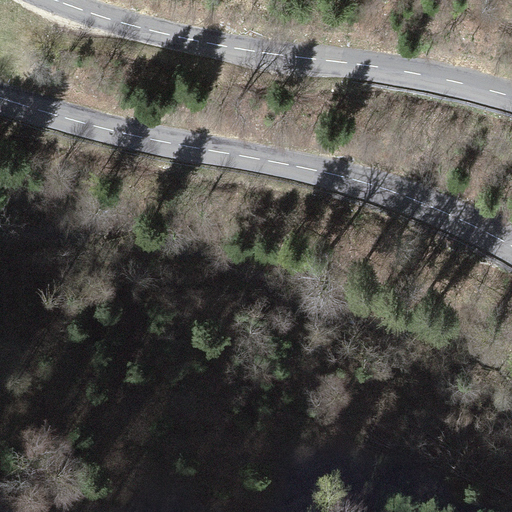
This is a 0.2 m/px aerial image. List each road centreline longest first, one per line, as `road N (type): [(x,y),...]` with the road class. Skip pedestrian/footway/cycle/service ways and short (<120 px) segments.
road 1 (secondary): [(511,245),(345,176),(127,133),(0,97)]
road 2 (secondary): [(56,0),(205,42),(382,66),(511,96)]
